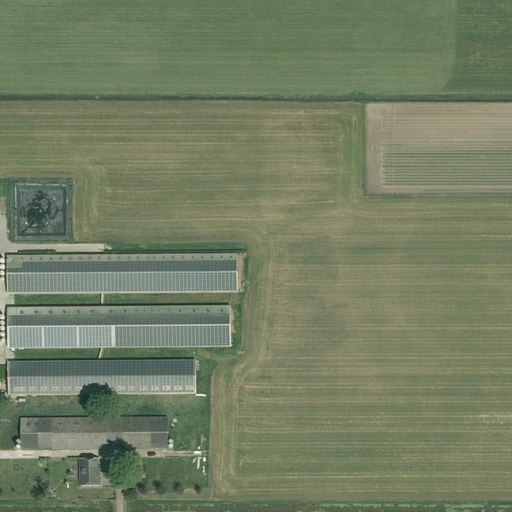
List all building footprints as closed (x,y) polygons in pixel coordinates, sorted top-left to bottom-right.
[(8,295),(237,293),(237,255),(7,257),(8,295)] [(8,349),(231,348),(230,308),(8,309),(8,349)] [(8,396),(195,395),(195,362),(8,363),(8,396)] [(168,420),(37,421),(21,421),(21,451),(37,451),(107,451),(107,447),(123,446),(123,450),(169,450),(168,420)] [(80,460),(80,487),(100,487),(100,460),(80,460)] [(138,489),(129,490),(130,499),(140,498),(138,489)]
